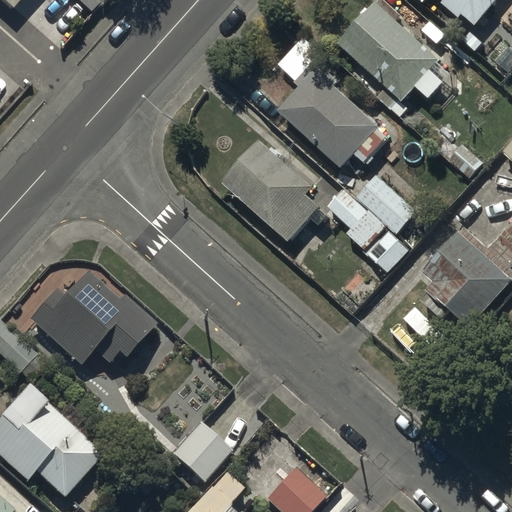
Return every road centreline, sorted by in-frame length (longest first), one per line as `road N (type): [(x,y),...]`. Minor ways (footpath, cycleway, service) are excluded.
road 1 (residential): [(468,511),(67,146)]
road 2 (residential): [(67,146),(198,0)]
